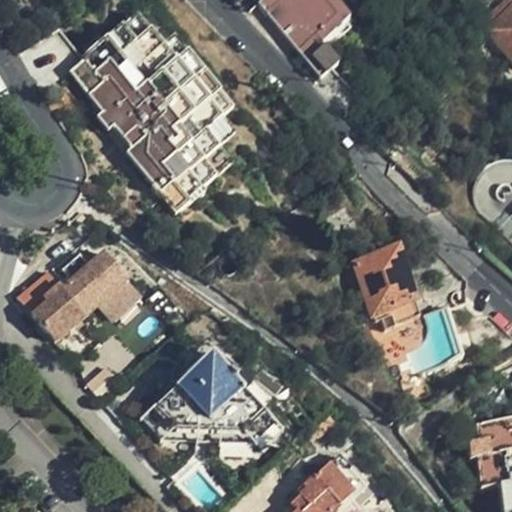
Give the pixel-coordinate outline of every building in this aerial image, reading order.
[(266,0),(259,6),(321,81),(338,68),(321,47),(342,30),(317,0),(266,0)] [(486,0),(499,15),(468,41),(490,66),(503,55),(487,37),(491,33),(511,55),(511,2),(511,4),(507,0),(486,0)] [(143,181),(177,221),(209,194),(204,188),(237,161),(225,147),(240,135),(225,117),(239,105),(178,34),(168,43),(140,10),(66,72),(102,115),(99,118),(148,176),(143,181)] [(511,166),(510,166),(507,166),(505,167),(503,167),(500,167),(498,167),(495,169),(493,169),(491,170),(488,172),(486,173),(484,174),(482,176),(479,179),(476,181),(474,185),(473,188),(472,191),(471,194),(471,198),(472,202),(473,206),(474,210),(476,213),(478,216),(481,219),(484,222),(487,224),(491,225),(495,226),(511,243),(511,166)] [(395,327),(417,320),(416,316),(397,255),(355,268),(372,320),(391,313),(395,327)] [(58,288),(86,320),(104,305),(119,321),(142,301),(128,285),(104,257),(89,270),(79,257),(61,273),(68,280),(58,288)] [(58,288),(47,276),(19,301),(58,346),(86,320),(58,288)] [(476,292),(468,298),(454,312),(467,327),(482,312),(489,305),(476,292)] [(122,340),(116,334),(107,343),(112,349),(122,340)] [(175,394),(215,358),(207,348),(192,362),(181,363),(163,380),(175,394)] [(276,425),(215,358),(175,394),(150,415),(171,440),(254,445),(276,425)] [(511,399),(511,385),(510,383),(499,393),(508,404),(511,399)] [(336,412),(322,425),(327,430),(341,417),(336,412)] [(281,431),(276,425),(254,445),(171,440),(150,415),(144,421),(166,446),(258,451),(281,431)] [(511,511),(511,422),(466,429),(468,459),(476,458),(480,488),(496,487),(499,511),(511,511)] [(322,425),(315,431),(320,436),(327,430),(322,425)] [(334,511),(364,485),(338,457),(305,488),(308,491),(293,506),(298,511),(334,511)]
